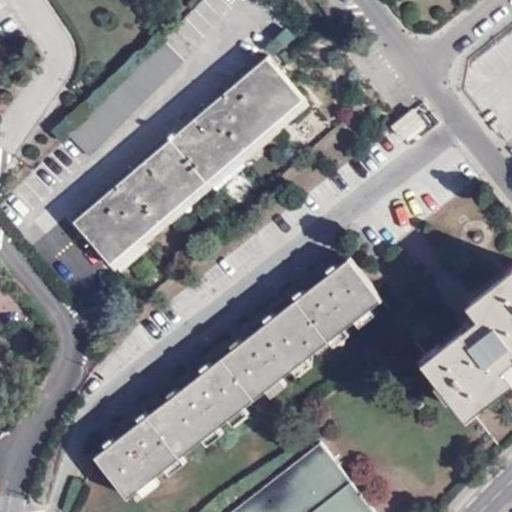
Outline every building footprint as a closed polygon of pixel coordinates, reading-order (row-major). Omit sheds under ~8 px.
[(73,133),(78,137),(110,103),(169,39),(168,39),(73,133)] [(110,103),(78,137),(94,154),(189,60),(169,39),(110,103)] [(274,54),(80,217),(115,259),(308,95),(274,54)] [(409,139),(431,119),(419,106),(397,125),(409,139)] [(347,259),(109,458),(142,498),(307,361),(383,302),(347,259)] [(511,298),(471,328),(483,344),(428,385),(477,452),(511,426),(511,298)] [(316,511),(318,511),(382,511),(325,442),(240,511),(316,511)]
